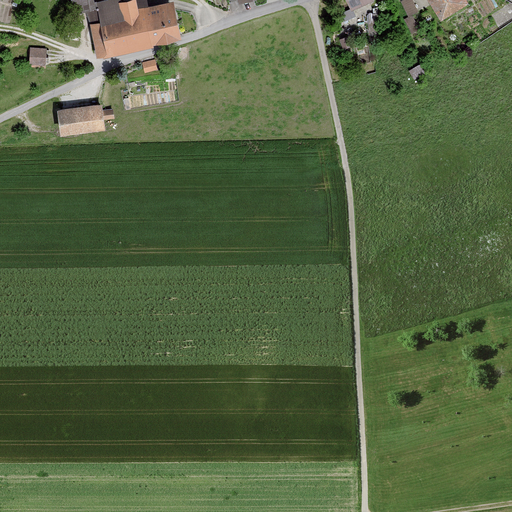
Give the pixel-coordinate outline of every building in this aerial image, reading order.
[(67,0),(70,15),(92,12),(89,0),(67,0)] [(342,0),(348,13),(371,3),(370,0),(342,0)] [(416,13),(409,0),(406,0),(399,3),(406,18),(416,13)] [(421,0),(437,23),(464,5),(460,0),(421,0)] [(175,42),(168,3),(133,10),(131,2),(114,5),(114,1),(92,5),(96,26),(87,28),(93,61),(147,51),(147,48),(175,42)] [(26,68),(42,70),(44,51),(28,50),(26,68)] [(422,75),(417,66),(407,72),(412,81),(422,75)] [(97,108),(53,113),(55,137),(100,132),(99,121),(111,120),(110,114),(98,115),(97,108)]
